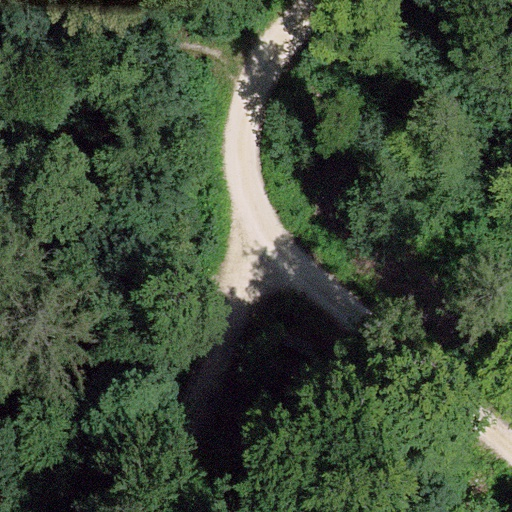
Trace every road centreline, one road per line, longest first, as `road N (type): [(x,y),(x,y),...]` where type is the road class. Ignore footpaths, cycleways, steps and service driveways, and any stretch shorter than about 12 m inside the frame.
road 1 (track): [(117,511),(164,469),(203,397),(259,236),(243,185),(242,120),(267,53),(292,20),(323,0)]
road 2 (track): [(511,461),(259,236)]
